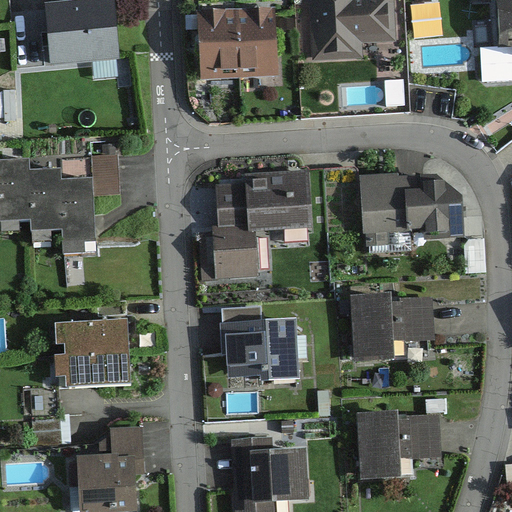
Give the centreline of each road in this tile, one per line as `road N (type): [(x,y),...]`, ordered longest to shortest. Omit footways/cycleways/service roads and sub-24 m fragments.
road 1 (residential): [(469,511),(504,364),(489,197),(469,165),(427,144),(170,145)]
road 2 (residential): [(170,145),(189,511)]
road 3 (residential): [(158,0),(170,145)]
